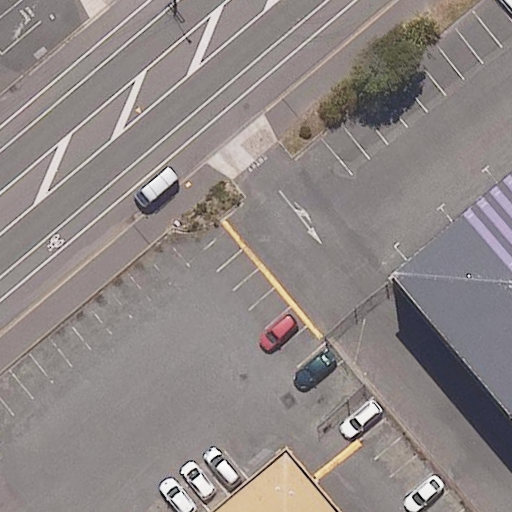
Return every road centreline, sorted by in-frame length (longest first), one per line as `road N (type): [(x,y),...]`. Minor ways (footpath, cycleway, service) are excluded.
road 1 (unclassified): [(0,214),(254,0)]
road 2 (unknown): [(176,65),(308,220),(332,234)]
